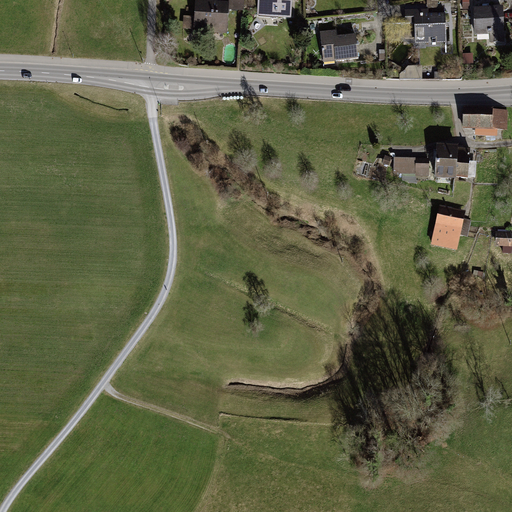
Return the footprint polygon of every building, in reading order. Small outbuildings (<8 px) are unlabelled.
[(198,0),(198,1),(194,1),(193,16),(184,15),(183,30),(225,33),(226,9),(237,10),(238,0),(198,0)] [(290,0),(256,0),(255,18),(289,21),(290,0)] [(503,6),(473,7),(474,35),(489,35),(489,43),(504,43),(503,6)] [(428,10),(405,10),(405,24),(414,24),(415,44),(446,43),(445,14),(428,14),(428,10)] [(337,30),(320,32),(324,63),(359,59),(356,34),(338,36),(337,30)] [(471,54),(462,54),(462,65),(472,64),(471,54)] [(422,66),(408,66),(399,75),(399,79),(422,79),(422,66)] [(507,111),(466,109),(465,127),(475,127),(475,135),(497,136),(497,130),(506,130),(507,111)] [(435,179),(457,180),(459,148),(437,147),(435,179)] [(469,149),(459,148),(457,180),(467,181),(469,149)] [(390,162),(384,159),(380,166),(387,169),(390,162)] [(414,159),(394,159),(394,175),(414,175),(415,178),(429,177),(428,159),(414,159)] [(466,212),(438,206),(430,248),(456,254),(459,236),(467,238),(471,222),(464,221),(466,212)] [(511,234),(499,234),(498,249),(511,249),(511,234)]
